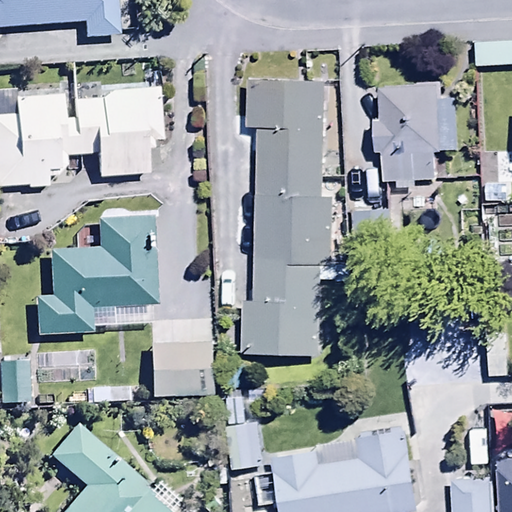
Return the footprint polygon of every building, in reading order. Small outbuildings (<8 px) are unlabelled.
[(0,0),(0,31),(85,26),(86,38),(120,36),(117,0),(0,0)] [(511,43),(474,44),(474,70),(511,68),(511,43)] [(246,128),(258,128),(253,302),(244,302),(242,355),(319,358),(321,279),(350,280),(350,269),(331,268),(333,196),(342,196),(343,184),(324,183),(327,83),(248,80),(246,128)] [(441,86),(380,87),(380,120),(375,120),(375,154),(385,154),(386,183),(397,183),(397,191),(414,191),(414,182),(438,181),(437,155),(458,154),(457,96),(441,96),(441,86)] [(0,92),(0,188),(27,186),(27,189),(47,188),(47,178),(56,177),(66,168),(66,156),(96,155),(96,177),(148,176),(148,151),(152,151),(152,142),(162,142),(160,87),(113,88),(100,100),(74,100),(74,120),(65,120),(63,94),(18,98),(17,91),(0,92)] [(511,157),(479,158),(480,187),(511,186),(511,157)] [(389,193),(350,194),(351,237),(390,236),(389,193)] [(155,306),(151,215),(97,217),(99,249),(49,251),(51,297),(35,297),(36,337),(91,335),(91,326),(151,324),(150,306),(155,306)] [(147,328),(150,375),(213,371),(210,325),(147,328)] [(27,340),(0,341),(0,381),(29,380),(27,340)] [(253,390),(222,394),(230,471),(261,468),(253,390)] [(50,456),(84,484),(61,511),(178,511),(186,502),(161,481),(155,487),(77,424),(50,456)] [(279,505),(280,511),(417,511),(405,430),(401,431),(401,428),(392,430),(392,434),(373,436),(373,432),(360,434),(361,439),(356,439),(359,460),(319,466),(316,452),(270,459),(273,476),(254,479),(259,508),(279,505)] [(511,511),(511,479),(492,480),(492,511),(511,511)] [(492,511),(492,480),(450,481),(450,511),(492,511)]
